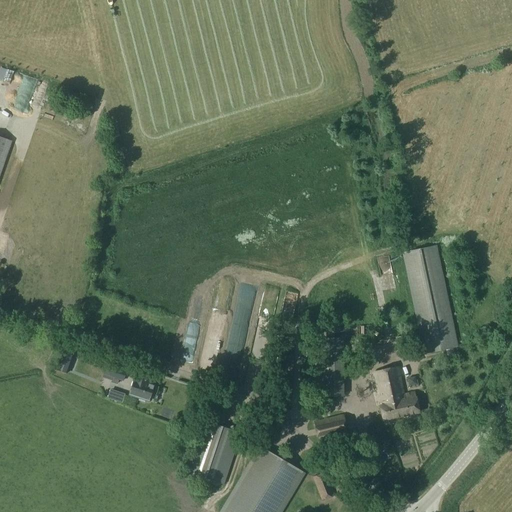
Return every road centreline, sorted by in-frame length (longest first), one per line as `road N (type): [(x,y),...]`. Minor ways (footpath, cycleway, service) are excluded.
road 1 (unclassified): [(0,312),(247,394),(401,511)]
road 2 (tertiary): [(417,511),(511,394)]
